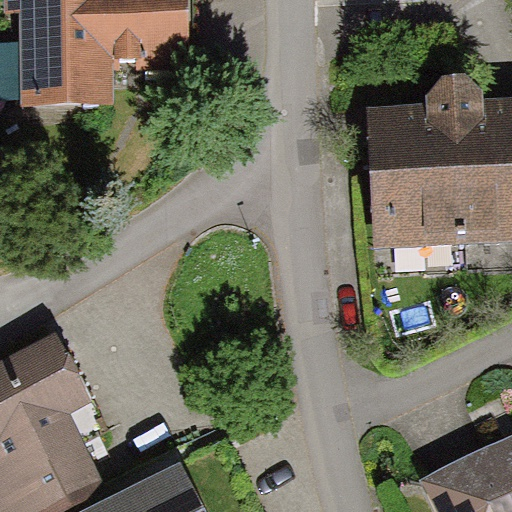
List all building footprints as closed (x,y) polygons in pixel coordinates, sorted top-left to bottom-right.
[(13,0),(14,112),(112,111),(112,68),(188,68),(187,0),(13,0)] [(427,113),(374,117),(379,255),(511,250),(511,110),(484,111),(484,103),(465,90),(443,90),(426,104),(427,113)] [(56,345),(0,372),(0,511),(37,511),(99,483),(82,447),(71,424),(89,415),(56,345)] [(511,511),(511,441),(424,486),(436,511),(511,511)] [(103,511),(199,511),(181,475),(146,492),(103,511)]
